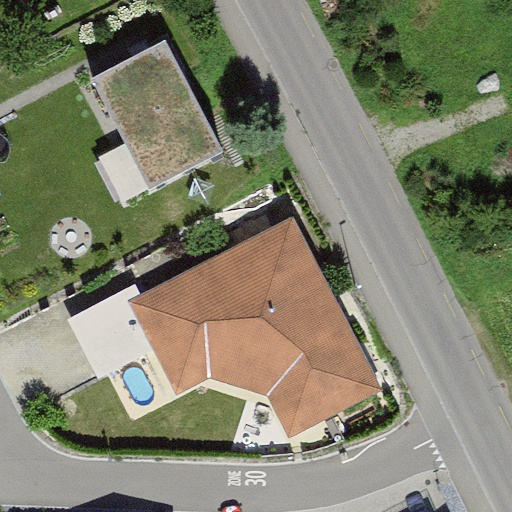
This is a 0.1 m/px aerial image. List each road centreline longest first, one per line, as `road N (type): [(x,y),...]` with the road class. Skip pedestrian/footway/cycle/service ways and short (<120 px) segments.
road 1 (residential): [(8,465),(99,485),(300,486),(364,472),(483,419)]
road 2 (tertiary): [(273,0),(483,419)]
